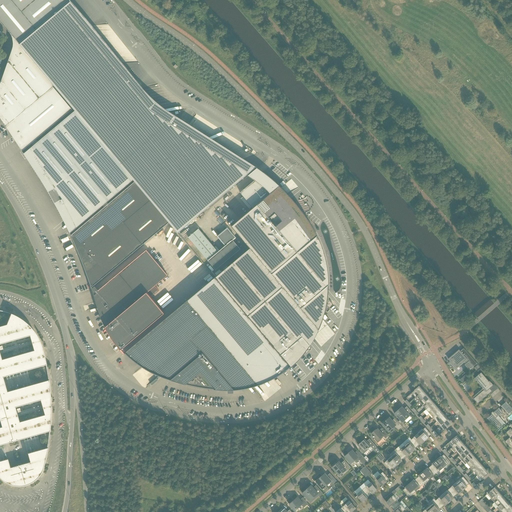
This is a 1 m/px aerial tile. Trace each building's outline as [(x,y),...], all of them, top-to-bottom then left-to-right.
[(0,0),(0,20),(10,33),(19,44),(70,1),(69,0),(0,0)] [(70,1),(19,44),(54,86),(76,111),(78,113),(128,70),(123,64),(122,63),(118,58),(114,53),(109,47),(100,36),(96,31),(92,25),(85,18),(77,9),(70,1)] [(10,33),(11,35),(13,38),(13,41),(13,50),(11,55),(5,72),(0,85),(0,117),(6,126),(9,131),(15,141),(23,153),(23,151),(32,143),(36,140),(72,110),(53,86),(54,86),(19,44),(10,33)] [(78,113),(121,164),(177,117),(170,113),(164,108),(158,104),(153,99),(152,99),(148,94),(142,88),(136,80),(128,71),(128,70),(78,113)] [(69,232),(70,234),(71,234),(70,233),(103,206),(107,202),(134,180),(121,164),(78,113),(76,111),(38,142),(34,145),(24,154),(24,153),(23,153),(27,158),(32,165),(39,177),(41,180),(46,188),(48,192),(55,204),(57,207),(64,220),(69,232)] [(177,117),(121,164),(134,180),(135,182),(169,222),(178,233),(256,167),(251,164),(243,159),(237,155),(231,151),(225,148),(213,140),(208,136),(202,133),(196,129),(189,124),(187,124),(177,117)] [(255,180),(240,193),(253,208),(279,186),(279,185),(276,183),(275,182),(274,181),(273,180),(272,179),(271,179),(270,178),(269,177),(268,176),(267,175),(266,175),(265,174),(264,173),(263,173),(263,172),(257,168),(248,176),(255,180)] [(92,289),(92,290),(92,289),(95,287),(94,287),(92,288),(92,287),(169,222),(135,182),(108,204),(104,207),(71,235),(71,234),(72,238),(73,237),(80,246),(77,249),(81,259),(82,258),(85,262),(83,263),(87,274),(88,273),(94,280),(90,283),(92,289)] [(250,248),(215,277),(291,367),(292,367),(293,366),(294,365),(295,363),(297,362),(298,361),(300,359),(301,357),(303,355),(305,352),(307,350),(309,347),(311,345),(312,343),(313,341),(314,339),(315,338),(316,336),(317,334),(318,332),(319,329),(320,327),(321,326),(321,325),(322,323),(323,320),(325,314),(326,310),(326,307),(327,304),(327,300),(328,298),(328,295),(328,293),(328,289),(329,282),(328,276),(328,269),(327,263),(325,257),(324,252),(322,247),(320,242),(318,237),(316,233),(315,232),(314,230),(313,227),(312,225),(310,223),(309,221),(308,219),(306,217),(304,214),(303,213),(302,211),(301,210),(300,208),(299,207),(297,205),(296,203),(295,202),(293,200),(292,198),(290,197),(288,195),(288,194),(286,193),(285,192),(284,191),(284,190),(283,189),(282,189),(281,188),(281,187),(280,186),(279,186),(253,208),(231,226),(250,248)] [(188,238),(216,270),(240,249),(232,240),(235,238),(227,229),(218,236),(226,246),(218,252),(198,229),(188,238)] [(334,253),(340,251),(337,241),(331,243),(334,253)] [(92,289),(92,290),(97,307),(98,310),(99,313),(100,315),(101,318),(102,321),(104,324),(105,327),(107,332),(110,335),(111,338),(113,341),(115,343),(118,346),(121,350),(122,350),(121,349),(164,313),(151,298),(159,291),(155,286),(167,275),(146,250),(98,291),(95,287),(92,289)] [(124,353),(124,354),(125,353),(129,357),(134,361),(137,363),(142,367),(143,368),(144,368),(145,369),(146,369),(148,370),(149,371),(150,371),(151,372),(152,372),(153,373),(154,373),(155,374),(156,374),(157,375),(158,375),(159,376),(161,376),(162,377),(164,378),(165,378),(166,379),(168,379),(169,380),(171,380),(173,381),(174,381),(176,382),(178,382),(179,383),(181,383),(183,384),(185,384),(186,385),(188,385),(190,386),(192,386),(193,386),(195,387),(197,387),(199,387),(201,388),(202,388),(204,388),(206,389),(208,389),(210,389),(211,389),(213,389),(215,390),(217,390),(219,390),(220,390),(222,390),(224,390),(226,390),(228,390),(233,390),(241,389),(242,389),(244,389),(245,389),(246,388),(248,388),(249,388),(251,387),(252,387),(253,387),(258,385),(259,385),(260,385),(261,384),(262,384),(263,383),(264,383),(265,383),(266,382),(267,382),(268,381),(269,381),(270,380),(271,380),(272,379),(273,379),(274,378),(275,378),(276,377),(282,372),(283,373),(290,367),(291,368),(291,367),(215,277),(187,301),(125,353),(124,353)] [(0,444),(49,431),(50,428),(50,424),(50,420),(50,417),(50,413),(50,408),(50,403),(50,397),(50,394),(50,390),(49,387),(49,383),(48,380),(6,392),(2,377),(45,365),(46,365),(45,361),(44,358),(44,355),(43,351),(42,348),(41,344),(39,341),(37,337),(35,334),(33,331),(31,328),(29,326),(26,324),(24,321),(21,319),(19,318),(16,316),(13,315),(10,314),(6,325),(0,326),(0,444)] [(452,357),(449,360),(454,365),(455,366),(456,368),(463,363),(461,361),(462,360),(464,362),(466,364),(465,365),(469,370),(476,364),(477,364),(463,349),(460,352),(459,350),(456,352),(457,353),(456,354),(455,353),(451,356),(452,357)] [(489,382),(481,373),(474,378),(484,390),(473,399),(477,404),(492,391),(489,389),(493,385),(489,381),(489,382)] [(415,397),(423,390),(419,386),(412,393),(415,397)] [(427,394),(425,393),(426,392),(424,389),(423,390),(415,397),(419,401),(427,394)] [(427,394),(419,401),(422,405),(430,398),(427,394)] [(426,409),(433,403),(434,403),(430,398),(422,405),(426,409)] [(508,415),(511,411),(511,408),(506,402),(501,406),(508,415)] [(433,403),(426,409),(429,413),(437,407),(434,403),(433,403)] [(415,415),(407,406),(404,409),(402,407),(394,413),(404,425),(406,423),(404,420),(409,416),(411,418),(415,415)] [(433,418),(433,417),(440,411),(441,411),(437,407),(429,413),(433,418)] [(491,414),(487,418),(498,431),(503,427),(506,425),(498,416),(502,412),(499,408),(493,413),(492,412),(491,413),(491,414)] [(440,411),(433,417),(433,418),(437,422),(444,415),(441,411),(440,411)] [(440,426),(447,419),(448,419),(444,415),(437,422),(440,426)] [(383,424),(382,424),(388,431),(389,430),(389,431),(394,426),(396,428),(398,430),(400,428),(402,426),(395,418),(392,421),(390,418),(389,419),(388,418),(387,419),(387,418),(383,421),(384,422),(383,423),(383,424)] [(445,430),(447,428),(447,427),(452,423),(448,419),(447,419),(440,426),(444,430),(444,429),(445,430)] [(418,433),(418,434),(425,441),(429,437),(431,434),(425,427),(423,430),(422,429),(418,433)] [(377,428),(375,430),(371,433),(375,438),(374,439),(377,443),(382,439),(381,438),(383,436),(385,439),(388,436),(382,428),(379,430),(377,428)] [(411,439),(417,446),(419,445),(420,445),(425,441),(418,434),(418,433),(413,437),(414,437),(411,439)] [(459,438),(460,438),(457,435),(449,443),(452,447),(460,440),(459,438)] [(360,450),(364,454),(368,450),(367,449),(370,446),(373,449),(376,447),(369,439),(370,440),(367,442),(364,439),(358,445),(361,449),(360,450)] [(417,446),(411,439),(409,441),(404,445),(411,453),(416,449),(415,448),(417,446)] [(452,447),(451,448),(454,453),(456,451),(464,444),(460,440),(452,447)] [(464,444),(456,451),(460,455),(467,448),(464,444)] [(411,453),(404,445),(400,449),(398,451),(404,458),(406,456),(406,457),(411,453)] [(0,478),(1,480),(3,481),(5,482),(7,483),(9,484),(11,485),(13,485),(15,486),(17,486),(20,486),(22,486),(24,485),(26,485),(29,484),(31,483),(33,482),(34,480),(36,479),(38,477),(40,474),(41,472),(44,464),(46,456),(47,448),(27,453),(30,462),(10,468),(7,459),(0,461),(0,478)] [(460,455),(458,457),(461,461),(471,452),(467,448),(460,455)] [(394,454),(391,457),(397,464),(397,465),(402,461),(401,460),(404,458),(398,451),(396,449),(392,452),(394,454)] [(349,452),(344,457),(351,464),(354,461),(356,463),(359,460),(362,464),(365,467),(365,466),(369,463),(368,463),(366,461),(365,459),(364,458),(364,457),(361,455),(357,450),(354,453),(353,451),(352,450),(349,452)] [(461,461),(465,465),(467,463),(474,456),(471,452),(461,461)] [(379,454),(375,458),(379,463),(384,459),(379,454)] [(436,460),(437,461),(443,468),(448,464),(447,464),(450,462),(444,455),(441,457),(441,456),(436,460)] [(470,467),(477,461),(478,461),(474,456),(467,463),(470,467)] [(386,461),(384,463),(390,470),(392,468),(393,469),(397,465),(397,464),(391,457),(386,461)] [(333,467),(332,467),(339,476),(340,475),(342,473),(343,474),(350,467),(344,460),(342,463),(341,464),(339,461),(338,462),(336,464),(335,463),(332,466),(333,467)] [(443,468),(437,461),(436,460),(431,464),(432,465),(430,467),(436,473),(438,472),(443,468)] [(470,467),(469,469),(472,473),(474,471),(482,465),(478,461),(477,461),(470,467)] [(474,471),(477,475),(485,469),(484,467),(485,466),(483,464),(482,465),(481,465),(474,471)] [(365,467),(363,469),(369,476),(372,474),(365,466),(365,467)] [(423,472),(429,479),(429,480),(434,476),(434,475),(436,473),(430,467),(428,468),(427,468),(423,472)] [(369,476),(363,469),(360,471),(366,478),(369,476)] [(482,480),(484,478),(484,477),(489,473),(485,469),(477,475),(477,476),(476,476),(480,481),(482,479),(482,480)] [(380,474),(375,478),(381,485),(386,481),(388,479),(391,477),(387,473),(385,475),(382,472),(380,474)] [(416,478),(422,485),(425,483),(425,484),(429,480),(429,479),(423,472),(418,476),(419,476),(416,478)] [(325,474),(316,481),(322,489),(325,491),(328,489),(326,486),(330,482),(331,484),(332,482),(333,484),(337,481),(330,473),(327,476),(325,474)] [(456,483),(463,490),(467,486),(469,484),(463,477),(460,479),(456,483)] [(409,484),(410,484),(416,491),(420,487),(422,485),(416,478),(414,480),(409,484)] [(368,480),(361,486),(363,489),(368,493),(370,496),(372,494),(377,490),(376,490),(370,483),(370,482),(368,480)] [(458,494),(460,493),(461,494),(464,492),(463,490),(456,483),(449,489),(455,496),(457,494),(458,494)] [(416,491),(410,484),(409,484),(404,488),(405,488),(403,490),(409,497),(411,495),(416,491)] [(311,485),(310,486),(302,493),(309,501),(311,503),(314,500),(313,499),(318,494),(320,497),(323,494),(316,485),(313,488),(311,485)] [(487,494),(491,498),(499,492),(497,490),(498,489),(496,487),(496,486),(494,488),(489,492),(487,494)] [(356,494),(363,502),(368,498),(367,497),(370,496),(368,493),(363,489),(361,491),(361,490),(356,494)] [(442,494),(448,502),(449,502),(454,498),(453,498),(455,496),(449,489),(447,491),(442,494)] [(394,490),(388,496),(390,498),(385,502),(389,507),(390,506),(392,509),(399,503),(397,500),(393,495),(396,493),(394,490)] [(494,503),(501,496),(502,496),(499,492),(491,498),(494,503)] [(436,500),(442,507),(444,506),(449,502),(448,502),(442,494),(437,498),(438,499),(436,500)] [(348,499),(341,505),(342,507),(346,511),(351,511),(356,509),(355,508),(351,503),(353,500),(348,495),(346,497),(348,499)] [(498,507),(505,500),(506,500),(502,496),(501,496),(494,503),(498,507)] [(291,508),(295,511),(297,510),(296,509),(301,505),(304,508),(308,504),(303,498),(300,500),(298,497),(289,504),(292,508),(291,508)] [(434,498),(427,504),(429,506),(433,511),(438,511),(440,510),(439,509),(442,507),(436,500),(434,498)] [(498,507),(496,508),(500,511),(501,511),(502,510),(509,504),(506,500),(505,500),(498,506),(498,507)] [(322,503),(328,509),(331,507),(325,501),(322,503)] [(392,509),(394,511),(393,511),(406,511),(409,510),(407,507),(405,509),(401,504),(401,505),(399,503),(392,509)] [(501,511),(500,511),(507,511),(511,508),(511,507),(511,506),(511,505),(510,503),(509,504),(502,510),(501,511)]
